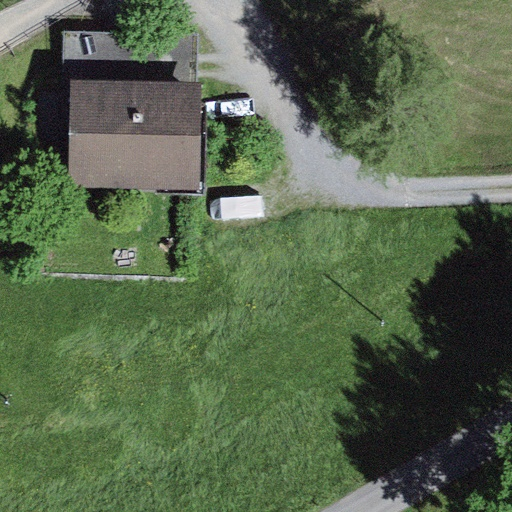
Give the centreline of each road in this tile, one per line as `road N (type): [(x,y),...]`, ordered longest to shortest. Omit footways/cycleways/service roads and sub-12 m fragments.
road 1 (track): [(243,0),(327,199),(511,188)]
road 2 (unclassified): [(344,511),(511,434)]
